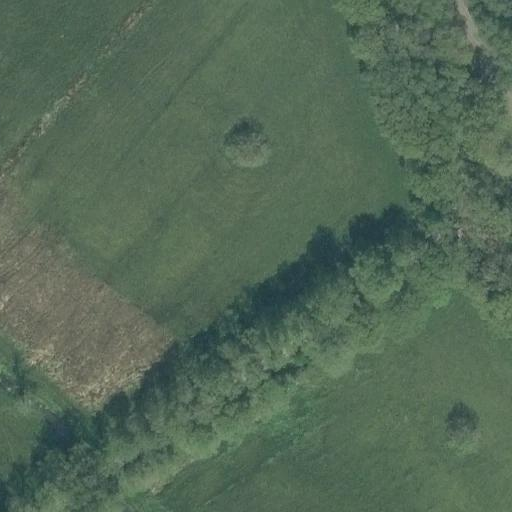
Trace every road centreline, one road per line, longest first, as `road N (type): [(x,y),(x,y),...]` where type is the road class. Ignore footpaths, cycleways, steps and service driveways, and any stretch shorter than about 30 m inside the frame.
road 1 (track): [(54,511),(461,230),(511,238)]
road 2 (track): [(461,230),(451,56),(460,14)]
road 3 (unclassified): [(511,108),(454,0)]
